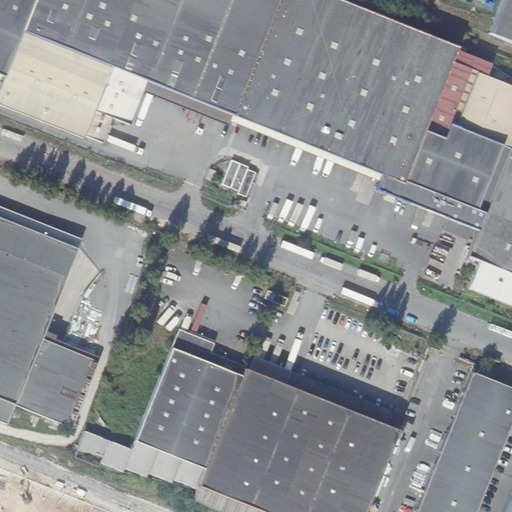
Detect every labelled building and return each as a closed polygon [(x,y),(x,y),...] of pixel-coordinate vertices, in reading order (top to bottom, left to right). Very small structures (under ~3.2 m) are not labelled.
[(0,0),(0,77),(29,0),(0,0)] [(145,81),(230,115),(276,0),(29,0),(0,77),(0,102),(80,135),(80,136),(97,143),(108,116),(128,124),(145,81)] [(276,0),(230,115),(294,140),(381,174),(375,189),(407,202),(408,200),(469,224),(499,146),(494,143),(511,97),(511,77),(488,63),(488,62),(454,48),(455,45),(342,0),(276,0)] [(511,45),(511,0),(500,0),(494,17),(487,36),(511,45)] [(511,138),(464,257),(479,263),(470,285),(511,301),(511,138)] [(230,162),(220,185),(237,192),(236,194),(244,198),(254,174),(246,170),(247,168),(230,162)] [(0,277),(22,223),(0,214),(0,277)] [(22,223),(0,277),(0,376),(22,386),(14,405),(72,429),(99,362),(41,339),(78,249),(22,223)] [(158,236),(150,233),(148,240),(155,243),(158,236)] [(511,307),(511,301),(470,285),(468,290),(511,307)] [(262,299),(270,303),(273,294),(265,291),(262,299)] [(273,294),(270,303),(282,308),(285,299),(273,294)] [(83,432),(200,478),(243,370),(244,368),(162,335),(164,330),(129,316),(83,432)] [(363,511),(396,431),(243,370),(200,478),(195,490),(248,511),(363,511)] [(413,511),(474,511),(511,417),(511,390),(469,373),(413,511)] [(0,511),(141,511),(0,462),(0,511)] [(511,511),(511,481),(499,511),(511,511)]
